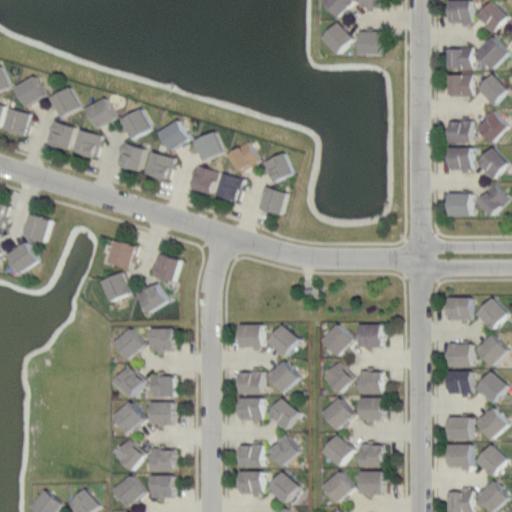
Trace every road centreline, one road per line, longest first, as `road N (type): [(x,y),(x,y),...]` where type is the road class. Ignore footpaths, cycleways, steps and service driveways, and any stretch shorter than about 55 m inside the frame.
road 1 (residential): [(511,259),(284,253),(0,163)]
road 2 (residential): [(421,0),(421,511)]
road 3 (residential): [(226,234),(210,290),(216,511)]
